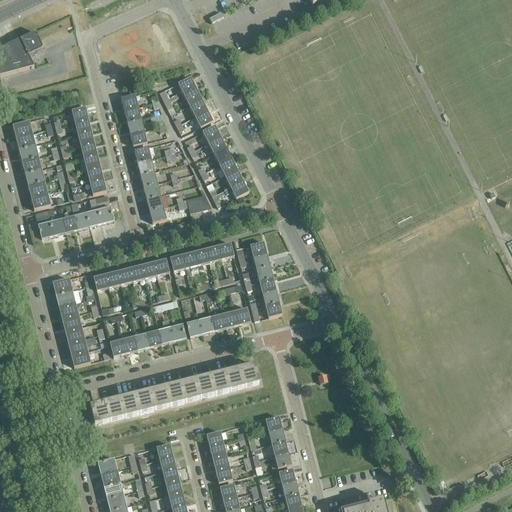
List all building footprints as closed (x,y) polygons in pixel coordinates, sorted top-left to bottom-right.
[(221,15),(209,20),(212,25),(223,20),(221,15)] [(20,40),(0,50),(0,77),(34,69),(29,58),(43,51),(35,34),(21,41),(20,40)] [(178,86),(183,98),(196,91),(191,80),(178,86)] [(183,98),(189,109),(202,102),(196,91),(183,98)] [(159,96),(165,107),(170,104),(178,100),(176,97),(168,101),(164,93),(159,96)] [(121,101),(124,113),(138,110),(135,97),(121,101)] [(189,109),(195,120),(208,114),(202,102),(189,109)] [(71,113),(74,125),(88,122),(85,110),(71,113)] [(124,113),(127,125),(141,122),(138,110),(124,113)] [(208,114),(195,120),(200,131),(213,125),(208,114)] [(173,124),(176,129),(182,127),(179,121),(173,124)] [(74,125),(77,138),(91,134),(88,122),(74,125)] [(127,125),(130,137),(144,134),(141,122),(127,125)] [(12,128),(15,140),(32,136),(29,124),(12,128)] [(202,135),(208,146),(221,140),(215,128),(202,135)] [(36,135),(37,143),(44,142),(43,134),(36,135)] [(77,138),(80,150),(94,146),(91,134),(77,138)] [(144,134),(130,137),(133,149),(147,146),(144,134)] [(15,140),(19,152),(35,148),(32,136),(15,140)] [(208,146),(213,157),(226,151),(221,140),(208,146)] [(80,150),(83,162),(97,158),(94,146),(80,150)] [(187,150),(189,155),(195,153),(192,147),(187,150)] [(19,152),(22,164),(38,160),(35,148),(19,152)] [(134,153),(137,166),(151,162),(148,150),(134,153)] [(213,157),(219,168),(232,162),(226,151),(213,157)] [(83,162),(87,174),(101,170),(97,158),(83,162)] [(22,164),(25,176),(42,172),(38,160),(22,164)] [(137,166),(140,178),(154,174),(151,162),(137,166)] [(219,168),(225,179),(238,173),(232,162),(219,168)] [(198,172),(201,177),(206,175),(203,169),(198,172)] [(87,174),(90,186),(104,182),(101,170),(87,174)] [(25,176),(28,188),(45,184),(42,172),(25,176)] [(225,179),(230,190),(243,184),(238,173),(225,179)] [(140,178),(143,190),(157,186),(154,174),(140,178)] [(64,179),(58,181),(61,192),(67,191),(64,179)] [(104,182),(90,186),(93,198),(107,194),(104,182)] [(208,186),(211,192),(217,190),(214,183),(208,186)] [(28,188),(31,200),(48,196),(45,184),(28,188)] [(243,184),(230,190),(224,194),(226,198),(233,195),(236,202),(249,195),(243,184)] [(143,190),(146,202),(160,198),(157,186),(143,190)] [(73,197),(74,203),(86,200),(85,194),(73,197)] [(48,196),(31,200),(34,213),(51,208),(48,196)] [(217,197),(212,200),(218,211),(222,208),(217,197)] [(56,201),(58,207),(69,204),(67,198),(56,201)] [(107,198),(95,201),(96,207),(109,204),(107,198)] [(146,202),(149,214),(163,210),(160,198),(146,202)] [(205,198),(199,199),(202,213),(211,211),(205,198)] [(196,215),(202,213),(199,199),(193,201),(196,215)] [(92,214),(86,216),(90,230),(102,227),(98,213),(96,207),(95,201),(89,203),(92,214)] [(193,201),(186,202),(190,217),(196,215),(193,201)] [(74,219),(78,233),(90,230),(86,216),(79,218),(76,206),(71,208),(74,219)] [(98,213),(102,227),(114,224),(111,210),(98,213)] [(163,210),(149,214),(152,226),(166,223),(163,210)] [(49,219),(47,214),(35,217),(36,222),(49,219)] [(74,219),(62,222),(66,236),(78,233),(74,219)] [(53,240),(50,225),(49,220),(36,223),(41,243),(53,240)] [(62,222),(50,225),(53,240),(66,236),(62,222)] [(250,248),(253,261),(267,257),(264,245),(250,248)] [(230,246),(217,249),(220,263),(234,260),(230,246)] [(217,249),(205,252),(208,266),(209,266),(210,271),(215,270),(214,265),(220,263),(217,249)] [(205,252),(193,255),(196,269),(197,273),(202,272),(201,268),(208,266),(205,252)] [(193,255),(181,258),(185,272),(186,278),(191,277),(192,278),(198,276),(197,273),(196,269),(193,255)] [(253,261),(256,273),(270,269),(267,257),(253,261)] [(185,272),(181,258),(169,261),(173,275),(185,272)] [(165,262),(152,265),(156,279),(169,276),(165,262)] [(152,265),(141,268),(144,282),(156,279),(152,265)] [(141,268),(128,271),(132,285),(144,282),(141,268)] [(256,273),(259,285),(273,281),(270,269),(256,273)] [(128,271),(116,274),(120,288),(132,285),(128,271)] [(116,274),(105,277),(108,291),(120,288),(116,274)] [(108,291),(105,277),(93,280),(96,294),(108,291)] [(52,285),(55,298),(72,294),(69,281),(52,285)] [(226,287),(225,281),(218,283),(218,281),(213,282),(215,290),(226,287)] [(259,285),(262,297),(276,293),(273,281),(259,285)] [(262,297),(265,309),(279,305),(276,293),(262,297)] [(55,298),(59,310),(75,306),(72,294),(55,298)] [(176,303),(164,306),(165,312),(171,310),(172,311),(173,310),(174,313),(179,312),(176,303)] [(279,305),(265,309),(268,321),(282,318),(279,305)] [(59,310),(62,322),(78,318),(75,306),(59,310)] [(165,312),(164,306),(152,309),(154,315),(165,312)] [(114,315),(113,309),(108,310),(108,309),(101,311),(103,318),(114,315)] [(247,311),(234,315),(237,329),(250,326),(247,311)] [(234,315),(221,318),(225,332),(237,329),(234,315)] [(62,322),(65,334),(82,330),(78,318),(62,322)] [(221,318),(210,320),(214,335),(225,332),(221,318)] [(210,320),(198,323),(202,338),(214,335),(210,320)] [(164,332),(158,334),(161,348),(173,345),(170,331),(168,323),(162,325),(164,332)] [(202,338),(198,323),(186,326),(190,341),(202,338)] [(182,328),(170,331),(173,345),(186,342),(182,328)] [(65,334),(68,346),(85,342),(82,330),(65,334)] [(158,334),(146,336),(149,351),(161,348),(158,334)] [(146,336),(134,339),(137,354),(149,351),(146,336)] [(134,339),(121,343),(125,357),(137,354),(134,339)] [(68,346),(71,358),(88,354),(85,342),(68,346)] [(125,357),(121,343),(110,345),(113,360),(125,357)] [(88,354),(71,358),(74,370),(91,366),(88,354)] [(255,367),(240,371),(149,394),(148,391),(142,393),(143,395),(99,406),(97,395),(89,397),(90,398),(78,401),(84,425),(93,423),(94,428),(260,387),(255,367)] [(318,379),(320,384),(320,386),(327,385),(325,377),(318,379)] [(265,423),(268,435),(282,432),(279,419),(265,423)] [(235,430),(239,443),(244,441),(241,429),(235,430)] [(268,435),(271,447),(285,444),(282,432),(268,435)] [(206,438),(209,450),(223,447),(220,434),(206,438)] [(271,447),(274,459),(288,456),(285,444),(271,447)] [(156,450),(159,463),(173,459),(170,447),(156,450)] [(209,450),(212,462),(226,459),(223,447),(209,450)] [(288,456),(274,459),(277,472),(291,468),(288,456)] [(128,458),(131,470),(136,469),(133,457),(128,458)] [(159,463),(162,475),(176,471),(173,459),(159,463)] [(212,462),(215,474),(229,471),(226,459),(212,462)] [(97,465),(101,478),(117,473),(114,461),(97,465)] [(259,463),(254,465),(257,477),(262,476),(259,463)] [(163,479),(165,487),(179,483),(176,471),(162,475),(159,475),(160,480),(163,479)] [(229,471),(215,474),(219,486),(233,483),(229,471)] [(282,488),(296,484),(292,472),(278,475),(282,488)] [(101,478),(104,490),(120,485),(117,473),(101,478)] [(165,487),(168,499),(182,495),(179,483),(165,487)] [(285,500),(299,496),(296,484),(282,488),(285,500)] [(104,490),(107,502),(124,497),(120,485),(104,490)] [(220,490),(223,503),(237,499),(234,487),(220,490)] [(168,499),(171,511),(185,507),(182,495),(168,499)] [(288,511),(302,508),(299,496),(285,500),(288,511)] [(107,502),(109,511),(115,511),(127,509),(124,497),(107,502)] [(223,503),(225,511),(236,511),(240,511),(237,499),(223,503)] [(385,511),(383,502),(367,506),(368,507),(347,511),(385,511)]
